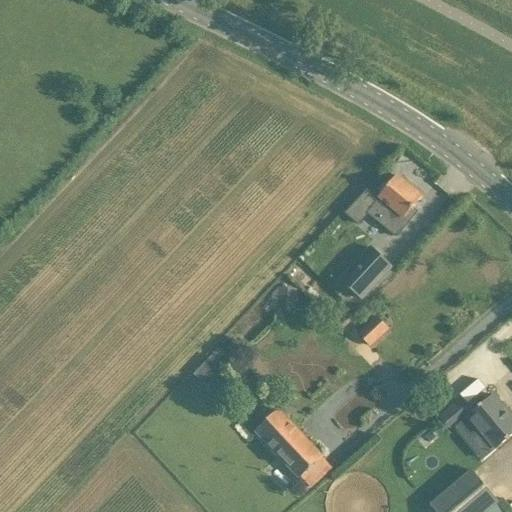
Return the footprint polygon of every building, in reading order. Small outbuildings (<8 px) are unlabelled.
[(405,219),(423,197),(397,176),(379,198),(380,198),(370,211),(382,221),(392,208),(405,219)] [(362,300),(393,268),(371,248),(342,281),(362,300)] [(298,289),(279,287),(278,299),(297,301),(298,289)] [(372,347),(390,330),(377,317),(359,333),(372,347)] [(208,386),(227,368),(214,354),(195,372),(208,386)] [(479,379),(460,395),(468,404),(486,388),(479,379)] [(497,450),(511,437),(511,420),(511,419),(511,416),(494,395),(469,416),(497,450)] [(439,418),(448,428),(460,417),(466,413),(457,402),(439,418)] [(313,468),(323,458),(279,410),(256,433),(300,480),(302,478),(312,489),(323,479),(313,468)] [(472,471),(457,484),(431,506),(435,511),(489,511),(500,503),(472,471)]
